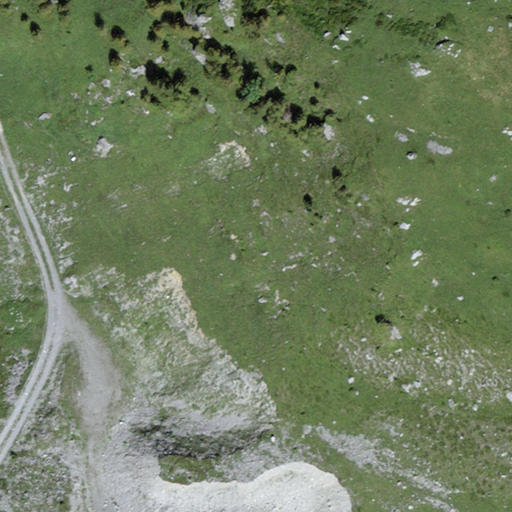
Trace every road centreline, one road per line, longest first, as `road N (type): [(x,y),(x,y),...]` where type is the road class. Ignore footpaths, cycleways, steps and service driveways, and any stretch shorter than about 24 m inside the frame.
road 1 (track): [(0,144),(55,307),(46,357),(0,449)]
road 2 (track): [(55,307),(81,334),(95,366),(101,511)]
